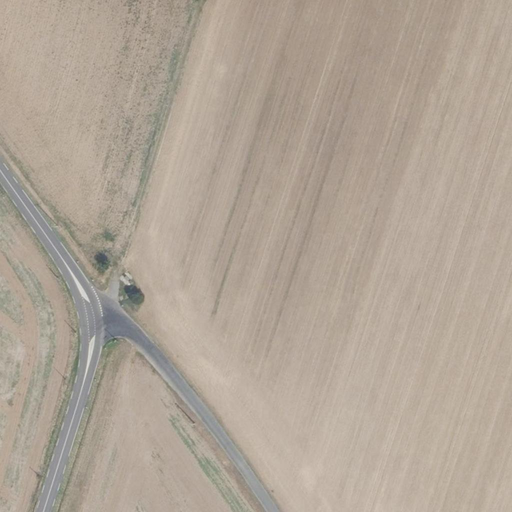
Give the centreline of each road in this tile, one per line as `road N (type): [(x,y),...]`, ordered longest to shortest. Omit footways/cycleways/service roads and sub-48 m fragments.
road 1 (unclassified): [(92,307),(116,312),(201,409),(271,511)]
road 2 (secondary): [(92,307),(78,405),(43,511)]
road 3 (secondary): [(0,168),(92,307)]
